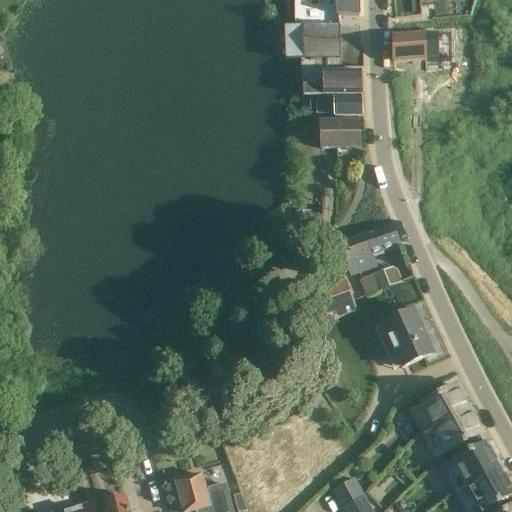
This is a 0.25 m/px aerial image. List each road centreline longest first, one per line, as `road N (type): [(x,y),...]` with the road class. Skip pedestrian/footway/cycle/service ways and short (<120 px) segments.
road 1 (residential): [(511,446),(404,232),(380,137),(372,0)]
road 2 (residential): [(0,443),(111,414),(132,432)]
